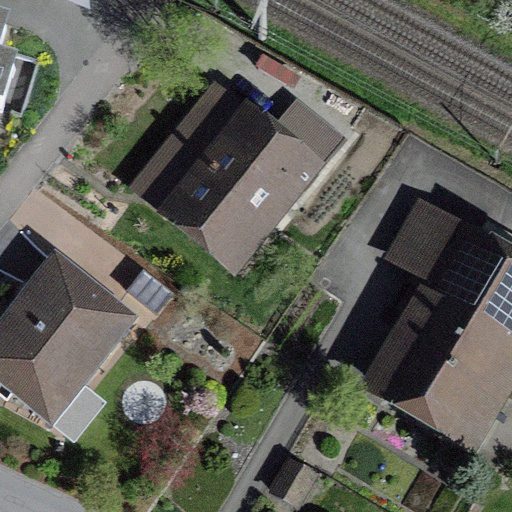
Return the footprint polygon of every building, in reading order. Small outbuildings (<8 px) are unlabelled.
[(44,0),(88,18),(86,0),(44,0)] [(0,85),(16,31),(0,26),(0,85)] [(134,200),(245,292),(356,150),(304,111),(284,138),(221,90),(134,200)] [(437,295),(370,400),(486,475),(511,427),(511,259),(429,210),(393,270),(437,295)] [(62,261),(0,340),(0,395),(57,443),(148,330),(62,261)]
